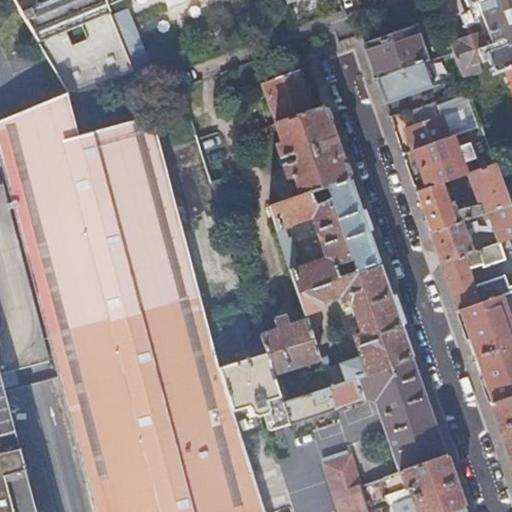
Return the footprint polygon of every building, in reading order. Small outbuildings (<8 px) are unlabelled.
[(9,0),(74,110),(136,87),(130,75),(105,14),(103,7),(99,0),(9,0)] [(511,0),(463,0),(466,7),(475,4),(490,43),(499,40),(503,42),(505,47),(483,55),(485,61),(489,70),(488,70),(490,76),(503,71),(511,67),(511,0)] [(125,6),(105,14),(130,75),(150,67),(125,6)] [(364,41),(366,46),(411,30),(409,24),(364,41)] [(366,46),(364,47),(375,80),(384,77),(425,63),(413,29),(411,30),(366,46)] [(476,35),(449,45),(452,53),(458,70),(461,78),(470,74),(472,76),(478,74),(479,70),(477,64),(485,61),(483,55),(476,35)] [(425,63),(384,77),(395,108),(427,96),(422,82),(458,70),(452,53),(425,63)] [(511,67),(503,71),(511,95),(511,67)] [(462,80),(466,91),(469,99),(494,90),(490,76),(488,70),(478,74),(472,76),(462,80)] [(275,125),(312,111),(298,71),(261,84),(268,103),(263,105),(266,111),(270,110),(275,125)] [(198,82),(179,89),(186,111),(205,104),(198,82)] [(144,101),(72,128),(76,138),(149,118),(144,101)] [(334,143),(322,108),(312,111),(275,125),(273,125),(280,145),(274,147),(286,180),(291,178),(295,188),(280,193),(284,203),(309,194),(324,189),(347,181),(334,143)] [(461,112),(440,120),(447,139),(452,138),(468,132),(461,112)] [(76,138),(72,128),(7,151),(117,511),(265,511),(236,423),(219,370),(213,351),(211,345),(210,344),(149,118),(76,138)] [(243,124),(246,135),(259,130),(255,119),(243,124)] [(404,132),(411,152),(447,139),(440,120),(439,119),(404,132)] [(246,135),(244,136),(248,146),(267,139),(264,129),(259,130),(246,135)] [(447,139),(411,152),(424,190),(440,184),(465,175),(461,165),(472,160),(468,149),(457,153),(455,148),(452,138),(447,139)] [(511,182),(497,142),(487,146),(494,165),(502,187),(511,182)] [(467,144),(455,148),(457,153),(468,149),(467,144)] [(502,187),(494,165),(466,175),(477,205),(480,215),(509,205),(502,187)] [(221,180),(210,183),(220,213),(231,209),(221,180)] [(349,263),(353,275),(377,266),(362,225),(347,181),(324,189),(328,201),(313,206),(309,194),(284,203),(268,208),(297,295),(337,280),(334,269),(349,263)] [(511,182),(502,187),(509,205),(510,207),(511,205),(511,182)] [(424,190),(415,193),(419,203),(429,234),(460,223),(470,219),(466,209),(451,214),(440,184),(424,190)] [(0,377),(37,367),(49,364),(2,186),(0,186),(0,322),(0,325),(0,377)] [(460,223),(429,234),(440,264),(507,240),(511,238),(511,213),(510,207),(509,205),(480,215),(473,218),(478,232),(465,237),(460,223)] [(480,215),(477,205),(466,209),(470,219),(473,218),(480,215)] [(507,240),(440,264),(457,312),(500,296),(511,292),(511,286),(505,288),(501,277),(472,287),(466,271),(481,265),(482,268),(502,260),(499,251),(509,247),(507,240)] [(387,294),(377,266),(353,275),(337,280),(297,295),(305,321),(318,360),(327,388),(410,359),(387,294)] [(511,329),(500,296),(457,312),(490,406),(511,398),(511,329)] [(277,331),(260,336),(264,346),(266,354),(273,375),(318,360),(305,321),(289,327),(286,316),(273,320),(277,331)] [(266,354),(264,346),(235,356),(238,364),(266,354)] [(238,364),(219,370),(236,423),(254,417),(256,418),(263,416),(268,429),(270,432),(288,425),(289,427),(335,411),(334,408),(360,399),(374,403),(379,417),(384,432),(398,473),(444,457),(428,410),(410,359),(327,388),(283,404),(273,375),(266,354),(238,364)] [(0,511),(33,511),(0,389),(0,511)] [(511,398),(490,406),(511,468),(511,398)] [(367,511),(359,487),(349,456),(323,465),(338,511),(367,511)] [(444,457),(398,473),(404,490),(412,487),(415,497),(410,498),(415,511),(452,511),(462,509),(452,480),(444,457)] [(394,511),(382,479),(359,487),(367,511),(394,511)]
